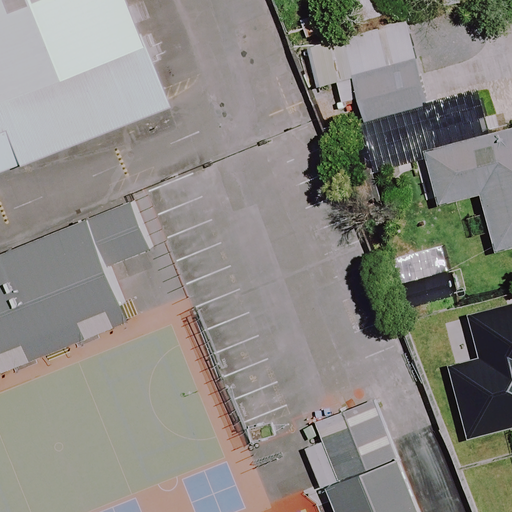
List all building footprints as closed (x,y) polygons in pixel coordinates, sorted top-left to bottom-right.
[(0,0),(0,89),(5,100),(167,32),(153,0),(0,0)] [(398,71),(343,89),(358,137),(413,118),(398,71)] [(418,118),(428,153),(421,155),(435,206),(476,195),(492,253),(511,248),(511,130),(494,136),(484,101),(418,118)] [(152,249),(138,214),(0,269),(0,373),(131,321),(109,267),(152,249)] [(418,511),(375,401),(316,424),(324,444),(309,449),(334,511),(418,511)]
